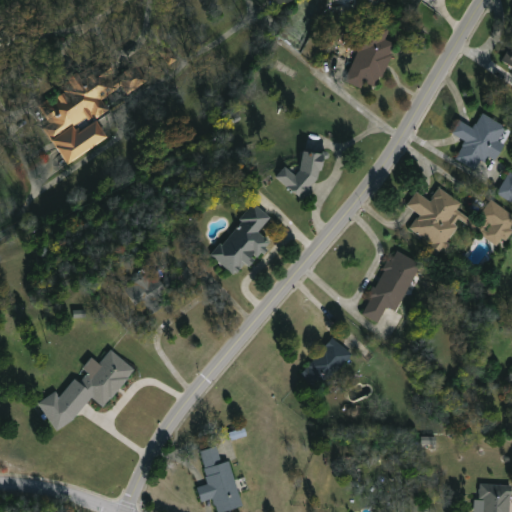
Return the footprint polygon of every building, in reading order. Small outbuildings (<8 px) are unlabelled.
[(385,34),(382,41),(392,44),(376,91),(343,80),(361,26),(385,34)] [(511,70),(500,64),(511,41),(511,70)] [(67,164),(45,129),(43,110),(40,106),(49,100),(62,98),(68,94),(66,82),(79,74),(83,80),(95,72),(138,65),(149,82),(128,94),(111,97),(107,100),(108,112),(98,118),(84,120),(76,125),(80,132),(99,121),(109,138),(67,164)] [(456,121),(471,129),(479,115),(504,128),(497,142),(502,145),(494,160),(487,156),(479,172),(455,160),(464,142),(449,134),(456,121)] [(274,178),(283,167),(290,173),(309,151),(325,164),(298,197),(274,178)] [(511,201),(511,173),(507,172),(497,196),(511,201)] [(459,204),(455,210),(464,216),(439,251),(409,230),(419,216),(405,206),(415,193),(428,202),(437,189),(459,204)] [(511,225),(495,247),(470,227),(490,201),(511,217),(511,225)] [(212,254),(256,205),(272,219),(260,233),(272,244),(240,279),(212,254)] [(394,312),(385,308),(377,323),(360,315),(392,251),(418,264),(394,312)] [(196,284),(188,267),(175,274),(183,290),(196,284)] [(158,313),(130,298),(145,272),(172,286),(158,313)] [(351,357),(320,390),(301,372),(331,339),(351,357)] [(76,379),(84,385),(111,350),(131,366),(134,371),(105,409),(92,398),(74,420),(57,431),(40,404),(56,394),(61,398),(76,379)] [(231,461),(243,508),(227,511),(218,511),(215,499),(202,502),(199,488),(210,485),(201,452),(219,447),(223,463),(231,461)] [(508,486),(507,511),(477,511),(478,484),(508,486)]
